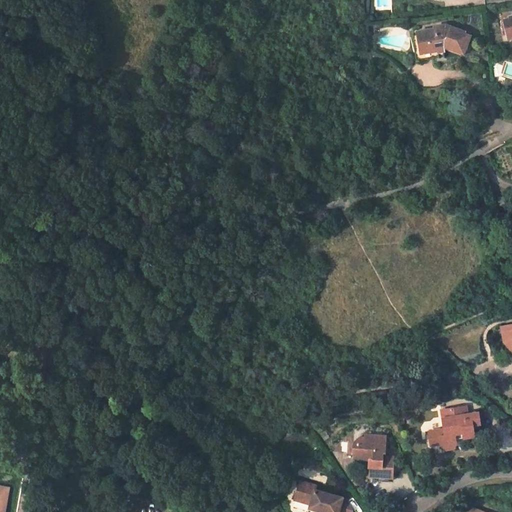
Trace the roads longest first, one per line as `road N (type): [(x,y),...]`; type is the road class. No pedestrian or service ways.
road 1 (unclassified): [(511,133),(436,173),(326,207)]
road 2 (residential): [(94,348),(41,424),(22,511)]
